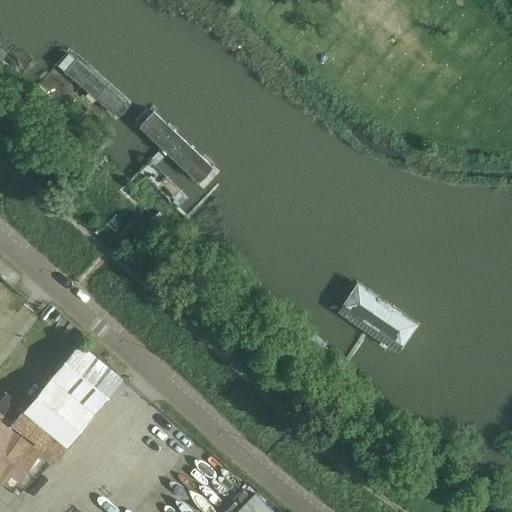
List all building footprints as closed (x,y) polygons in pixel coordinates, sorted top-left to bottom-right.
[(50,64),(112,114),(124,98),(63,48),(50,64)] [(217,166),(148,100),(128,121),(197,186),(217,166)] [(355,278),(336,307),(399,348),(418,320),(355,278)] [(86,407),(101,388),(111,396),(126,380),(79,339),(62,357),(63,358),(24,408),(69,445),(94,414),(94,413),(86,407)] [(45,447),(0,413),(0,481),(4,485),(11,475),(19,481),(45,447)] [(275,511),(256,492),(235,511),(275,511)]
